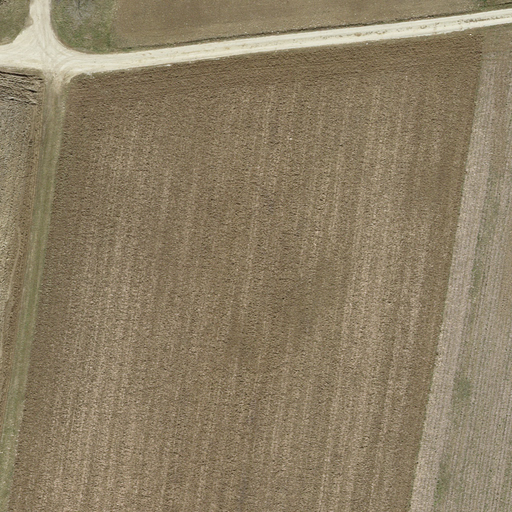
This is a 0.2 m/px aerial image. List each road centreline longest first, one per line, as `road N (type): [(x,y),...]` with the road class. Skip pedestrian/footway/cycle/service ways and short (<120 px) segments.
road 1 (track): [(511,15),(100,63),(0,54)]
road 2 (track): [(60,60),(0,500)]
